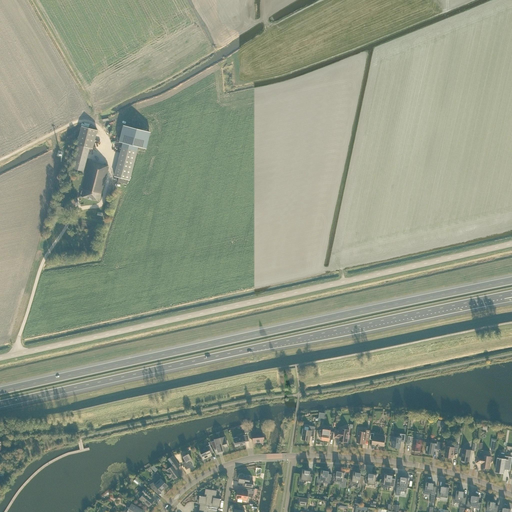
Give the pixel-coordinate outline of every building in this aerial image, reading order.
[(78,145),(72,169),(83,171),(89,148),(92,149),(97,130),(81,126),(76,145),(78,145)] [(136,151),(121,147),(114,177),(129,180),(136,151)] [(81,190),(80,197),(84,198),(95,201),(99,202),(108,166),(89,162),(82,186),(81,189),(83,189),(82,191),(81,190)] [(309,430),(303,429),(302,439),(310,441),(311,434),(314,434),(315,427),(309,426),(309,430)] [(323,430),(320,430),(319,437),(322,437),(322,439),(329,440),(329,438),(333,439),(334,432),(331,431),(331,430),(323,429),(323,430)] [(336,430),(335,437),(340,438),(339,441),(347,442),(348,438),(349,439),(349,435),(348,435),(349,430),(341,429),(341,430),(336,430)] [(365,439),(369,440),(370,431),(364,430),(363,432),(358,431),(357,442),(365,444),(365,439)] [(252,431),(248,431),(249,438),(252,438),(253,444),(263,443),(262,439),(263,439),(263,435),(262,435),(262,431),(252,432),(252,431)] [(374,434),(371,433),(370,439),(373,440),(372,444),(384,446),(385,438),(374,436),(374,434)] [(389,436),(388,442),(392,442),(392,447),(400,448),(401,442),(404,442),(405,435),(400,434),(400,438),(393,437),(389,436)] [(235,438),(234,439),(233,439),(235,447),(237,446),(237,448),(240,447),(240,446),(245,445),(245,442),(248,441),(247,435),(243,435),(243,437),(238,438),(237,437),(235,438)] [(415,437),(408,436),(407,445),(411,446),(411,445),(412,445),(412,450),(420,451),(421,440),(414,439),(415,437)] [(214,441),(211,442),(214,450),(216,450),(217,449),(217,450),(223,448),(223,450),(227,449),(226,445),(227,445),(226,441),(225,442),(224,438),(215,441),(214,441)] [(205,446),(206,448),(201,450),(203,453),(200,454),(203,460),(204,460),(203,459),(209,457),(209,456),(211,455),(210,454),(213,453),(208,442),(209,445),(205,446)] [(437,444),(427,442),(425,453),(433,454),(434,451),(435,451),(436,450),(436,449),(440,450),(441,443),(438,442),(437,444)] [(453,447),(446,446),(444,457),(453,458),(454,453),(457,453),(457,454),(458,445),(453,444),(453,447)] [(471,450),(463,449),(461,460),(469,461),(471,450)] [(185,461),(182,463),(186,469),(192,465),(190,463),(192,462),(188,454),(183,457),(185,461)] [(169,477),(171,476),(173,479),(180,474),(176,469),(179,467),(177,463),(172,456),(167,460),(172,466),(167,470),(169,473),(167,474),(169,477)] [(483,457),(477,456),(476,463),(480,463),(482,463),(481,467),(489,468),(491,457),(483,456),(483,457)] [(498,458),(496,472),(503,473),(504,468),(506,468),(506,469),(510,470),(511,458),(505,457),(505,459),(498,458)] [(312,482),(313,474),(310,474),(310,472),(308,471),(303,470),(302,475),(300,475),(301,475),(300,481),(306,482),(305,483),(306,483),(306,481),(309,481),(309,480),(312,481),(312,482)] [(324,482),(324,483),(330,484),(332,474),(328,474),(329,471),(321,470),(321,475),(319,475),(318,481),(324,482)] [(334,473),(333,481),(342,482),(341,487),(345,488),(347,479),(344,478),(345,472),(337,471),(337,474),(334,473)] [(350,483),(357,484),(357,483),(363,484),(364,476),(360,476),(361,473),(353,472),(353,477),(351,477),(350,483)] [(148,485),(158,494),(167,485),(161,479),(162,478),(158,473),(154,480),(155,481),(153,483),(148,485)] [(245,483),(245,486),(252,487),(253,481),(249,481),(249,476),(243,475),(241,474),(240,475),(239,475),(239,476),(238,478),(239,479),(238,482),(245,483)] [(366,476),(365,483),(375,485),(377,475),(369,474),(369,476),(366,476)] [(382,486),(388,487),(388,485),(394,486),(395,479),(392,478),(392,476),(385,475),(384,480),(383,479),(382,486)] [(406,492),(406,488),(407,488),(409,478),(404,477),(404,478),(401,478),(401,480),(398,479),(396,491),(406,492)] [(433,486),(434,483),(426,482),(425,489),(424,488),(423,494),(429,494),(429,493),(432,493),(431,495),(435,495),(436,487),(433,486)] [(441,489),(438,489),(437,497),(440,498),(440,501),(447,502),(449,487),(442,486),(441,489)] [(141,493),(143,495),(139,499),(148,507),(154,500),(150,497),(153,495),(145,488),(141,493)] [(247,501),(248,496),(247,496),(247,493),(254,494),(254,490),(245,488),(244,492),(237,490),(236,498),(238,499),(237,502),(241,502),(242,500),(247,501)] [(199,508),(208,509),(211,490),(205,489),(204,497),(200,496),(199,496),(199,503),(200,503),(199,505),(200,505),(199,508)] [(217,491),(211,490),(208,509),(217,511),(217,507),(218,507),(218,506),(219,506),(220,499),(220,500),(220,499),(219,499),(215,498),(217,491)] [(462,502),(462,503),(465,504),(467,495),(463,495),(464,492),(456,491),(456,497),(454,497),(454,496),(453,502),(460,503),(460,502),(459,502),(459,501),(462,502)] [(468,498),(467,506),(471,507),(471,506),(473,506),(473,507),(479,508),(480,503),(479,503),(478,503),(479,497),(472,496),(471,499),(468,498)] [(497,511),(498,506),(495,506),(495,503),(488,501),(486,511),(491,511),(497,511)] [(144,511),(145,511),(139,508),(135,505),(131,503),(126,511),(144,511)]
